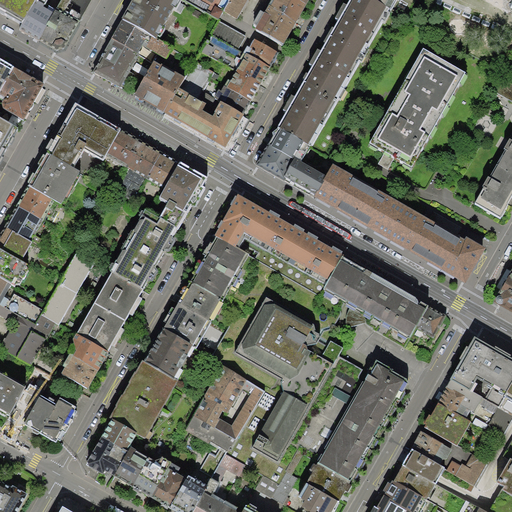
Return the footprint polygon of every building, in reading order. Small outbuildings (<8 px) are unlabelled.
[(0,0),(0,13),(22,26),(37,0),(0,0)] [(52,18),(41,11),(47,0),(37,0),(22,26),(19,32),(23,34),(38,43),(52,18)] [(62,0),(55,12),(77,25),(78,25),(80,20),(91,1),(89,0),(62,0)] [(135,0),(131,7),(115,35),(98,64),(93,74),(123,92),(132,76),(128,73),(137,57),(136,56),(141,47),(148,51),(160,58),(155,67),(159,69),(170,50),(154,41),(178,0),(196,0),(208,7),(204,14),(217,22),(222,13),(229,0),(135,0)] [(229,0),(222,13),(235,20),(246,0),(229,0)] [(293,0),(275,0),(270,9),(296,24),(306,7),(293,0)] [(388,12),(366,0),(351,0),(346,9),(342,7),(334,22),(337,23),(335,29),(329,39),(362,58),(388,12)] [(511,0),(366,0),(388,12),(394,0),(511,0)] [(270,9),(269,8),(256,31),(284,46),(296,24),(270,9)] [(56,53),(63,51),(77,25),(55,12),(52,18),(38,43),(43,46),(56,53)] [(210,37),(236,52),(244,39),(217,24),(210,37)] [(193,63),(183,82),(159,69),(155,67),(153,66),(135,96),(147,103),(165,113),(194,130),(224,147),(241,118),(244,113),(249,103),(252,98),(259,87),(262,81),(268,70),(272,64),(277,55),(254,42),(249,51),(246,50),(243,56),(236,52),(210,37),(200,53),(236,74),(230,85),(227,83),(224,89),(220,95),(223,96),(218,105),(201,93),(212,74),(193,63)] [(311,69),(302,85),(336,104),(362,58),(329,39),(327,42),(320,55),(316,53),(308,67),(311,69)] [(393,160),(402,165),(403,163),(412,168),(458,87),(456,85),(461,75),(425,54),(419,64),(416,63),(370,144),(378,149),(377,151),(383,155),(384,152),(388,154),(394,158),(393,160)] [(0,91),(12,71),(0,64),(0,91)] [(32,108),(32,105),(42,88),(37,85),(25,78),(12,71),(0,91),(0,97),(5,101),(2,107),(3,111),(22,122),(28,113),(29,112),(30,111),(32,108)] [(511,77),(505,74),(494,93),(511,103),(511,77)] [(277,130),(300,144),(309,149),(310,149),(336,104),(302,85),(294,100),(290,98),(286,105),(282,113),(285,115),(277,130)] [(105,157),(119,132),(74,106),(53,144),(46,156),(72,171),(83,152),(101,163),(105,157)] [(0,164),(2,161),(1,159),(7,148),(8,147),(10,147),(13,142),(12,140),(17,131),(0,121),(0,164)] [(300,144),(277,130),(269,143),(267,147),(292,162),(297,154),(295,153),(300,144)] [(125,169),(139,144),(125,136),(119,132),(105,157),(125,169)] [(511,138),(510,143),(508,142),(503,152),(504,153),(495,168),(511,176),(511,138)] [(146,180),(160,156),(146,148),(139,144),(125,169),(146,180)] [(292,162),(267,147),(261,159),(256,167),(300,192),(314,200),(315,198),(325,181),(314,174),(292,162)] [(28,188),(53,202),(60,207),(78,175),(72,171),(46,156),(32,180),(28,188)] [(164,191),(179,166),(166,159),(160,156),(146,180),(164,191)] [(335,163),(324,157),(314,174),(325,181),(331,170),(335,163)] [(158,221),(176,231),(177,232),(186,216),(195,200),(198,201),(204,191),(201,189),(206,181),(184,168),(179,165),(179,166),(164,191),(159,201),(166,206),(158,221)] [(474,205),(499,220),(507,204),(511,196),(511,176),(495,168),(488,181),(487,180),(481,190),(483,190),(474,205)] [(352,219),(368,191),(331,170),(325,181),(315,198),(329,206),(352,219)] [(54,211),(49,208),(53,202),(28,188),(20,202),(16,209),(41,223),(54,230),(55,228),(42,221),(45,216),(49,219),(54,211)] [(389,240),(405,212),(368,191),(352,219),(363,226),(389,240)] [(265,216),(237,200),(236,201),(235,201),(231,208),(232,209),(222,226),(221,225),(219,227),(218,230),(219,231),(215,239),(234,250),(238,243),(247,248),(265,216)] [(29,244),(41,223),(16,209),(8,223),(4,229),(29,244)] [(448,222),(435,215),(429,226),(405,212),(389,240),(404,249),(426,261),(448,222)] [(171,240),(176,231),(158,221),(144,213),(126,243),(159,262),(162,255),(164,253),(165,253),(168,253),(173,244),(172,241),(171,240)] [(281,277),(303,237),(300,236),(302,233),(294,229),(293,231),(276,222),(277,219),(275,218),(270,215),(268,217),(265,216),(247,248),(258,254),(254,261),(281,277)] [(481,252),(465,243),(464,246),(453,240),(460,229),(448,222),(426,261),(437,268),(463,283),(470,272),(472,273),(473,271),(477,264),(475,263),(481,252)] [(29,244),(4,229),(0,236),(0,252),(18,263),(29,244)] [(319,298),(341,259),(338,258),(340,255),(332,251),(331,253),(316,245),(314,244),(315,241),(308,237),(306,239),(303,237),(281,277),(319,298)] [(423,309),(419,310),(413,309),(415,309),(415,308),(416,308),(417,307),(417,306),(417,304),(416,303),(415,302),(411,299),(341,259),(319,298),(281,277),(254,261),(234,250),(215,239),(197,271),(189,284),(222,303),(238,312),(209,360),(222,368),(263,394),(234,441),(230,448),(229,448),(224,456),(244,467),(262,477),(278,486),(285,473),(290,476),(302,456),(317,464),(349,483),(350,482),(351,483),(352,481),(355,481),(359,474),(357,473),(358,471),(361,470),(365,463),(363,462),(364,460),(367,459),(371,452),(369,451),(371,449),(373,449),(375,446),(377,442),(375,441),(377,439),(379,438),(383,431),(381,430),(383,428),(385,427),(389,420),(388,419),(389,417),(391,417),(395,410),(394,409),(396,405),(397,406),(404,393),(403,393),(407,386),(406,381),(391,373),(392,372),(375,362),(363,384),(359,382),(359,381),(358,380),(358,379),(358,378),(362,371),(349,364),(338,357),(342,350),(336,347),(340,341),(337,339),(339,335),(338,330),(334,327),(340,315),(339,311),(348,297),(371,310),(368,312),(367,314),(368,314),(364,322),(364,323),(364,324),(364,325),(365,326),(366,326),(404,348),(415,329),(427,308),(426,308),(425,311),(423,309)] [(109,273),(111,274),(142,292),(147,283),(148,283),(151,283),(152,281),(156,274),(154,271),(155,271),(154,270),(159,262),(126,243),(109,273)] [(18,263),(0,252),(0,280),(6,284),(14,288),(25,267),(18,263)] [(80,287),(93,264),(76,255),(58,286),(76,295),(80,287)] [(495,303),(495,304),(495,305),(496,306),(498,307),(499,307),(500,307),(511,313),(511,273),(498,298),(497,299),(496,299),(495,300),(495,301),(495,302),(495,303)] [(142,292),(111,274),(93,305),(124,323),(128,316),(142,292)] [(0,294),(6,284),(0,280),(0,307),(18,318),(23,321),(35,327),(41,317),(43,313),(13,296),(9,304),(0,298),(0,294)] [(222,303),(189,284),(181,299),(177,305),(210,324),(222,303)] [(58,286),(43,313),(41,317),(54,324),(58,326),(63,317),(76,295),(58,286)] [(124,323),(93,305),(75,337),(76,337),(106,354),(114,341),(124,323)] [(210,324),(177,305),(168,321),(162,331),(188,346),(190,347),(190,348),(195,351),(210,324)] [(0,316),(14,325),(18,318),(0,307),(0,316)] [(415,329),(432,339),(434,335),(444,318),(427,308),(415,329)] [(35,327),(31,334),(43,341),(44,342),(54,324),(41,317),(35,327)] [(31,334),(35,327),(23,321),(11,342),(8,340),(4,341),(0,347),(0,349),(17,359),(31,334)] [(149,355),(144,364),(170,379),(176,368),(179,370),(185,358),(182,357),(188,346),(162,331),(157,340),(158,340),(151,353),(149,355)] [(17,359),(29,366),(43,341),(31,334),(17,359)] [(106,354),(76,337),(72,342),(73,345),(70,346),(71,350),(69,353),(69,356),(73,358),(96,371),(99,367),(106,354)] [(511,383),(511,362),(508,361),(510,358),(503,354),(494,349),(493,352),(474,341),(468,350),(465,349),(458,361),(461,363),(450,382),(468,392),(476,379),(492,389),(485,402),(497,409),(511,383)] [(96,371),(73,358),(67,370),(65,369),(61,376),(86,390),(88,385),(96,371)] [(128,384),(131,386),(123,399),(121,398),(117,405),(115,407),(118,409),(111,421),(135,435),(144,440),(176,382),(170,379),(144,364),(137,376),(134,375),(128,384)] [(204,398),(193,418),(234,441),(263,394),(222,368),(205,398),(204,398)] [(35,369),(29,381),(44,389),(51,378),(35,369)] [(20,396),(24,388),(0,374),(0,412),(8,417),(20,396)] [(437,405),(460,418),(466,407),(470,410),(469,412),(472,413),(480,399),(468,392),(450,382),(442,397),(437,405)] [(495,484),(502,488),(488,511),(511,511),(511,383),(497,409),(498,409),(511,417),(511,440),(502,458),(509,461),(495,484)] [(80,395),(67,387),(55,407),(39,435),(55,444),(60,434),(61,433),(64,435),(72,422),(68,420),(75,409),(71,407),(80,395)] [(23,426),(35,405),(20,396),(8,417),(11,419),(23,426)] [(39,435),(55,407),(40,398),(35,405),(23,426),(27,428),(31,431),(31,432),(31,434),(36,436),(38,436),(38,434),(39,435)] [(456,447),(469,424),(460,418),(437,405),(427,422),(423,429),(456,447)] [(485,433),(500,441),(511,419),(511,417),(498,409),(485,433)] [(221,452),(216,461),(209,456),(200,471),(208,476),(206,479),(209,481),(224,456),(229,448),(230,448),(234,441),(193,418),(185,432),(221,452)] [(135,435),(111,421),(104,434),(101,439),(127,454),(127,453),(130,449),(129,445),(135,435)] [(414,445),(411,451),(413,453),(438,467),(441,461),(445,460),(451,451),(421,434),(414,445)] [(113,477),(127,454),(101,439),(87,463),(88,466),(88,468),(102,475),(104,472),(113,477)] [(133,453),(132,456),(127,453),(127,454),(113,477),(119,481),(131,487),(145,463),(146,460),(133,453)] [(438,467),(413,453),(410,459),(407,457),(403,464),(401,467),(402,467),(434,486),(435,486),(444,470),(438,467)] [(206,488),(191,511),(217,511),(221,506),(209,499),(225,471),(237,478),(244,467),(224,456),(209,481),(206,488)] [(471,471),(464,482),(474,487),(486,465),(472,456),(467,465),(468,469),(471,471)] [(151,466),(145,463),(131,487),(131,488),(137,491),(150,498),(169,465),(161,460),(158,466),(153,463),(151,466)] [(460,468),(451,463),(446,471),(455,477),(460,469),(460,468)] [(349,483),(317,464),(305,485),(309,487),(338,503),(341,498),(349,483)] [(169,465),(150,498),(153,500),(161,505),(159,508),(166,511),(167,509),(169,509),(183,484),(177,481),(179,478),(174,475),(178,470),(169,465)] [(395,479),(393,482),(423,500),(425,501),(434,486),(402,467),(395,479)] [(270,499),(281,506),(296,480),(290,476),(285,473),(278,486),(270,499)] [(191,511),(206,488),(187,477),(183,484),(169,509),(172,511),(173,511),(191,511)] [(254,491),(270,500),(270,499),(278,486),(262,477),(254,491)] [(415,511),(423,500),(393,482),(390,487),(386,494),(384,498),(407,511),(415,511)] [(1,485),(0,486),(0,511),(16,511),(19,506),(25,496),(21,494),(23,492),(16,488),(15,490),(12,488),(10,490),(7,488),(1,485)] [(332,511),(338,503),(309,487),(302,500),(306,502),(302,509),(307,511),(332,511)] [(380,505),(376,511),(374,510),(372,511),(407,511),(384,498),(380,505)]
